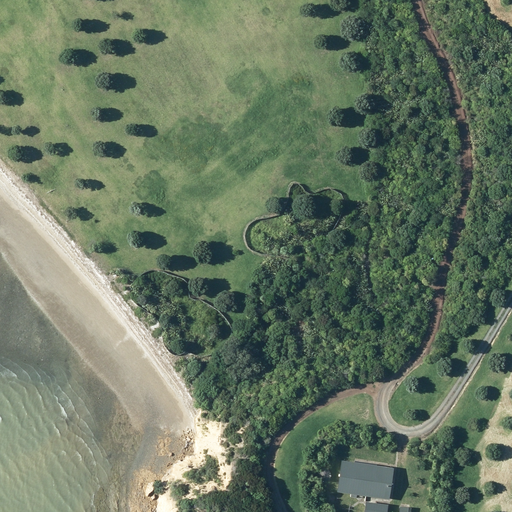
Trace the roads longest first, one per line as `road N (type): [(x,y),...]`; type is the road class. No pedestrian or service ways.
road 1 (track): [(291,511),(285,446),(311,416),(391,380),(426,348),(466,186),(449,74),(414,0)]
road 2 (track): [(391,380),(381,396),(384,422),(421,428),(450,397),(511,293)]
